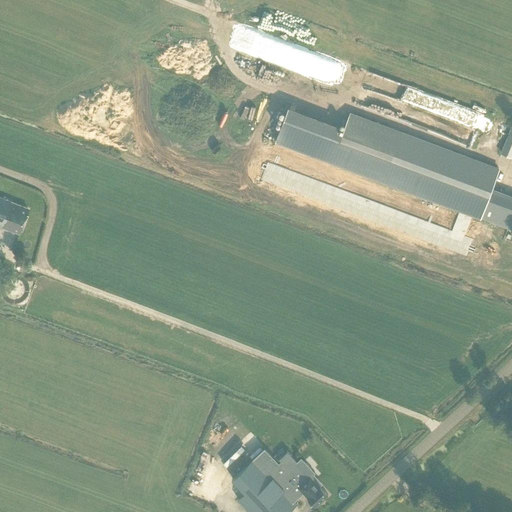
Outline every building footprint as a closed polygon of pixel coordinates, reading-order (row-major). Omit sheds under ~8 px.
[(293,63),(291,68),(302,72),(304,67),(293,63)] [(343,78),(352,82),(357,72),(361,74),(362,70),(349,64),(343,78)] [(300,80),(289,77),(290,74),(281,71),(279,76),(299,83),(300,80)] [(414,108),(395,101),(402,83),(368,71),(362,88),(374,92),(369,106),(408,120),(409,116),(415,118),(417,112),(413,111),(414,108)] [(366,102),(366,94),(362,94),(362,88),(350,88),(351,102),(366,102)] [(467,159),(400,133),(400,131),(350,112),(340,138),(322,131),(312,156),(381,182),(382,180),(450,205),(450,206),(481,216),(511,228),(511,195),(490,188),(461,177),(467,159)] [(445,126),(443,133),(452,137),(454,130),(445,126)] [(511,126),(500,153),(511,158),(511,157),(511,126)] [(0,226),(6,228),(20,234),(29,209),(0,197),(0,226)] [(221,430),(227,433),(231,423),(225,421),(221,430)] [(287,450),(276,460),(264,448),(252,459),(252,460),(232,479),(244,492),(237,499),(249,511),(288,511),(297,504),(294,501),(303,493),(316,507),(328,495),(310,476),(308,478),(296,464),(297,463),(290,455),(291,454),(287,450)] [(320,457),(311,448),(304,454),(314,463),(320,457)]
